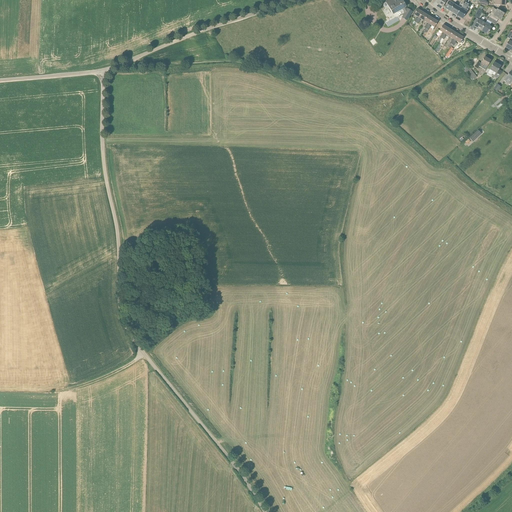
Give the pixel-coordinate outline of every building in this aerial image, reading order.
[(397,0),(395,0),(394,0),(389,0),(386,2),(393,15),(399,11),(402,9),(404,13),(402,18),(407,21),(413,12),(407,8),(407,9),(406,7),(402,0),(399,2),(397,0)] [(454,4),(457,0),(456,0),(453,0),(452,2),(449,1),(444,8),(450,11),(454,4)] [(464,1),(463,4),(462,5),(463,5),(461,8),(456,16),(462,19),(468,9),(468,8),(470,4),(466,2),(464,1)] [(461,8),(454,4),(450,11),(456,16),(461,8)] [(504,14),(497,9),(496,10),(493,8),(490,14),(489,13),(487,16),(489,17),(497,22),(498,19),(500,20),(504,14)] [(416,23),(422,12),(417,9),(415,13),(414,15),(418,17),(417,18),(416,18),(414,21),(416,23)] [(424,21),(427,15),(422,12),(416,23),(418,24),(420,20),(419,20),(420,19),(424,21)] [(426,29),(433,19),(427,15),(424,21),(428,24),(427,25),(426,24),(424,28),(426,29)] [(434,28),(438,22),(433,19),(426,29),(424,32),(426,33),(430,27),(429,26),(430,25),(434,28)] [(481,30),(485,24),(479,20),(474,27),(481,30)] [(485,24),(481,30),(487,34),(491,27),(485,24)] [(439,42),(448,28),(443,25),(439,31),(443,33),(443,34),(442,34),(437,41),(439,42)] [(449,37),(453,31),(448,28),(439,42),(438,44),(440,45),(446,36),(445,36),(446,35),(449,37)] [(452,45),(458,35),(453,31),(449,37),(453,40),(452,41),(452,40),(450,44),(452,45)] [(460,43),(463,38),(458,35),(452,45),(454,46),(456,43),(455,42),(456,41),(460,43)] [(482,68),(485,70),(491,60),(485,57),(481,63),(478,62),(475,67),(478,69),(479,67),(482,68)] [(491,75),(497,79),(502,72),(499,70),(501,66),(494,62),(489,70),(493,72),(491,75)] [(469,65),(464,68),(473,80),(477,77),(469,65)] [(473,142),(481,134),(477,130),(469,138),(473,142)]
